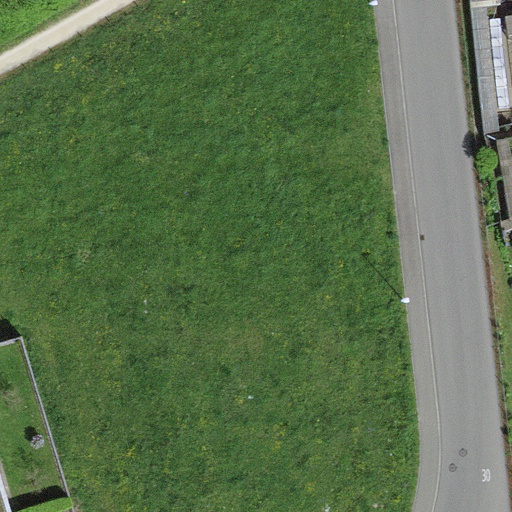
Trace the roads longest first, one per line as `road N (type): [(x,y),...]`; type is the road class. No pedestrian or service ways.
road 1 (residential): [(413,0),(465,511)]
road 2 (track): [(0,68),(115,0)]
